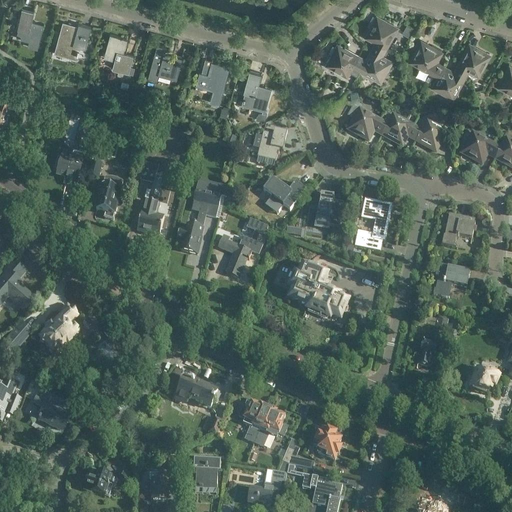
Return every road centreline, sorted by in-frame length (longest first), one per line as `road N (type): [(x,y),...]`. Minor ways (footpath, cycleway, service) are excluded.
road 1 (secondary): [(179,309),(144,301),(0,180)]
road 2 (unclassified): [(285,60),(70,0)]
road 3 (secondary): [(382,391),(179,309)]
road 4 (residential): [(48,464),(128,413),(161,378),(179,309)]
road 5 (unclassified): [(382,391),(420,184)]
road 6 (unclassified): [(420,184),(332,166),(285,60)]
road 7 (unclassified): [(492,288),(497,209),(483,197),(420,184)]
road 8 (secondary): [(511,445),(382,391)]
road 9 (residential): [(363,511),(382,391)]
